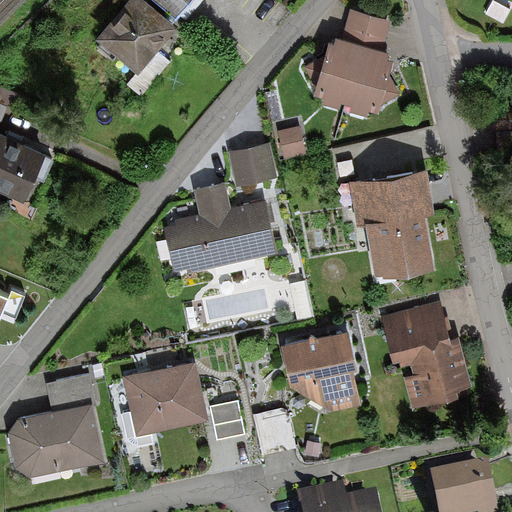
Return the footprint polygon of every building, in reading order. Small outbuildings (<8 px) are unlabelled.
[(132,72),(175,23),(148,0),(135,0),(98,43),(132,72)] [(148,0),(175,23),(193,0),(148,0)] [(385,24),(348,14),(339,45),(330,43),(324,61),(304,69),(317,87),(314,100),(373,117),(379,102),(396,99),(388,80),(393,60),(380,56),(385,24)] [(511,161),(511,110),(499,111),(502,162),(511,161)] [(296,130),(278,134),(282,155),(300,152),(296,130)] [(39,160),(0,141),(0,192),(20,201),(39,160)] [(265,151),(231,157),(236,184),(270,178),(265,151)] [(421,178),(350,191),(357,226),(370,223),(381,280),(428,271),(418,216),(428,214),(421,178)] [(218,191),(196,196),(202,224),(166,232),(175,272),(269,252),(260,211),(224,219),(218,191)] [(310,284),(298,288),(306,320),(319,316),(310,284)] [(435,309),(381,323),(392,362),(412,356),(418,378),(404,382),(410,404),(466,389),(455,347),(446,350),(435,309)] [(345,341),(282,354),(289,386),(328,410),(351,406),(344,373),(352,371),(345,341)] [(188,372),(127,385),(137,433),(198,420),(188,372)] [(51,420),(87,413),(82,384),(45,392),(51,420)] [(236,405),(208,409),(213,441),(241,437),(236,405)] [(293,408),(259,416),(268,455),(302,448),(293,408)] [(96,461),(87,413),(51,420),(10,427),(18,474),(96,461)] [(488,511),(481,468),(423,478),(428,511),(488,511)] [(343,486),(298,496),(302,511),(381,511),(377,494),(346,501),(343,486)]
